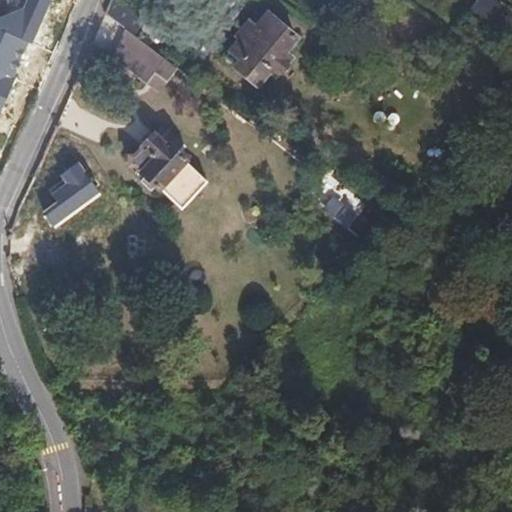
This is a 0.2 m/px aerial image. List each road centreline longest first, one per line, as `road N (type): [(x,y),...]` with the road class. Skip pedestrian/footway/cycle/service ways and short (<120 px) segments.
road 1 (tertiary): [(0,216),(94,0)]
road 2 (tertiary): [(65,511),(58,465),(0,307)]
